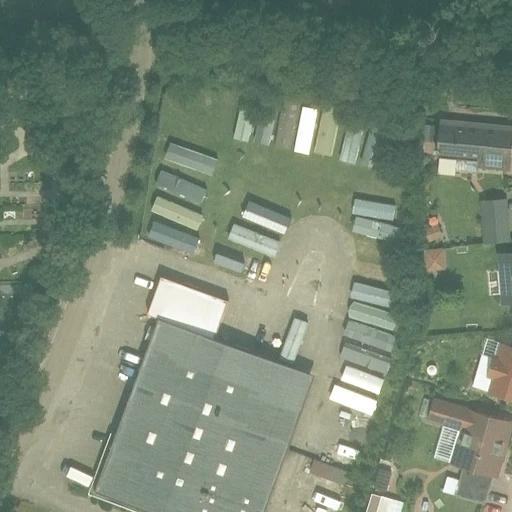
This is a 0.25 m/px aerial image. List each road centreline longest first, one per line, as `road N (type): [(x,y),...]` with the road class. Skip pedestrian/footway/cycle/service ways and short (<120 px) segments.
road 1 (unclassified): [(145,39),(136,102),(82,273),(0,463)]
road 2 (residential): [(145,39),(511,50)]
road 3 (unclassified): [(0,37),(145,39)]
